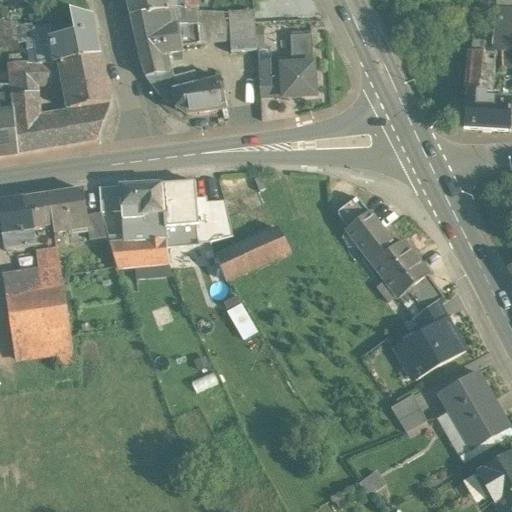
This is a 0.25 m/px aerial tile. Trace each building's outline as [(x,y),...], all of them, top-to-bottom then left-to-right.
[(164,0),(125,0),(130,18),(148,15),(148,16),(167,13),(168,13),(168,11),(167,11),(165,2),(164,0)] [(496,44),(472,41),(470,53),(468,53),(466,91),(493,93),(495,72),(501,70),(501,54),(511,50),(511,0),(499,0),(498,10),(496,44)] [(198,2),(170,1),(165,2),(167,11),(168,11),(168,13),(195,14),(197,14),(198,2)] [(50,29),(53,40),(74,36),(69,15),(47,10),(50,29)] [(227,39),(226,12),(198,13),(200,42),(211,42),(211,40),(227,39)] [(167,13),(148,16),(148,15),(130,18),(140,66),(146,80),(158,97),(174,92),(175,92),(167,55),(182,53),(181,49),(200,46),(195,14),(168,13),(167,13)] [(254,14),(228,15),(231,54),(256,53),(254,14)] [(92,19),(69,15),(74,36),(53,40),(51,41),(57,66),(61,66),(100,58),(92,19)] [(0,24),(0,48),(17,48),(15,32),(15,27),(0,24)] [(41,67),(57,66),(51,41),(53,40),(50,29),(32,33),(32,30),(15,32),(17,48),(26,46),(27,53),(35,52),(39,67),(41,67)] [(311,37),(290,38),(291,67),(313,66),(311,37)] [(100,58),(61,66),(64,80),(70,112),(110,106),(100,58)] [(271,63),(258,64),(260,100),(282,98),(281,68),(271,68),(271,63)] [(57,66),(41,67),(43,86),(51,88),(64,80),(61,66),(57,66)] [(291,67),(281,68),(282,98),(282,100),(314,98),(313,66),(291,67)] [(34,67),(9,68),(12,98),(35,96),(43,86),(41,67),(39,67),(34,67)] [(195,74),(177,78),(180,91),(198,86),(195,74)] [(175,92),(174,92),(177,110),(187,117),(198,115),(198,116),(226,112),(220,80),(198,86),(180,91),(175,92)] [(511,102),(485,101),(485,95),(465,94),(463,129),(509,132),(510,127),(511,126),(511,105),(511,102)] [(35,96),(12,98),(14,117),(18,156),(39,152),(37,122),(35,96)] [(71,118),(37,122),(39,152),(97,142),(110,106),(70,112),(71,118)] [(14,117),(0,119),(0,159),(18,156),(14,117)] [(162,187),(165,231),(196,229),(198,229),(197,202),(195,185),(162,187)] [(162,187),(120,189),(121,213),(123,244),(166,240),(165,231),(162,187)] [(120,189),(99,191),(100,215),(121,213),(120,189)] [(99,190),(23,202),(28,233),(33,233),(53,229),(54,235),(68,233),(87,230),(88,230),(87,218),(100,216),(100,215),(99,191),(99,190)] [(356,199),(337,213),(338,218),(347,230),(368,214),(356,199)] [(206,201),(197,202),(198,229),(196,229),(197,246),(210,244),(232,239),(224,203),(207,205),(206,201)] [(23,202),(0,205),(0,215),(6,253),(35,248),(33,233),(28,233),(23,202)] [(394,248),(368,214),(347,230),(346,231),(398,299),(407,292),(426,277),(428,276),(402,242),(394,248)] [(100,216),(87,218),(88,230),(87,230),(89,242),(107,239),(100,216)] [(87,230),(68,233),(70,245),(89,242),(87,230)] [(228,254),(216,259),(225,283),(290,253),(278,230),(259,239),(228,254)] [(123,244),(109,246),(116,270),(168,264),(166,240),(123,244)] [(57,251),(35,255),(38,273),(2,279),(12,340),(69,331),(57,251)] [(442,299),(426,277),(407,292),(423,312),(436,303),(442,299)] [(423,312),(416,318),(424,331),(445,319),(436,303),(423,312)] [(465,352),(445,319),(424,331),(394,349),(404,366),(408,364),(417,380),(465,352)] [(69,331),(12,340),(15,362),(56,354),(57,354),(72,353),(69,331)] [(57,354),(56,354),(58,367),(74,364),(72,353),(57,354)] [(477,373),(438,396),(470,451),(509,429),(477,373)] [(412,396),(390,409),(405,433),(426,422),(412,396)] [(511,511),(511,454),(478,474),(500,511),(511,511)] [(367,480),(358,486),(368,499),(376,492),(367,480)] [(391,487),(373,499),(382,511),(400,500),(391,487)]
